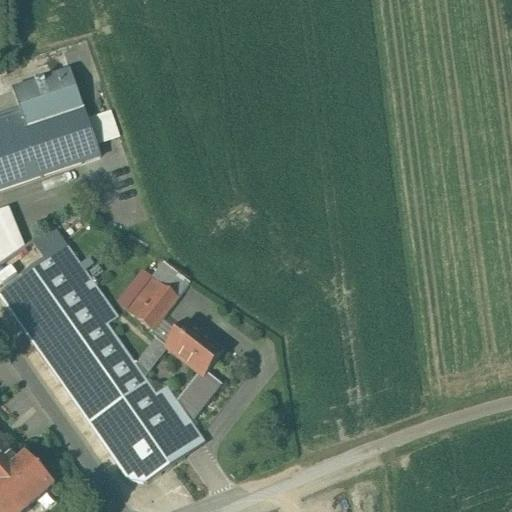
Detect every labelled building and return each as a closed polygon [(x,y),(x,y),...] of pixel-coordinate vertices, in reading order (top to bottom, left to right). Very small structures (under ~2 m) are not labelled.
[(19,111),(0,117),(0,191),(100,157),(69,70),(12,90),(19,111)] [(8,209),(0,211),(0,251),(20,237),(8,209)] [(53,228),(32,243),(47,264),(0,297),(0,300),(60,385),(119,344),(107,328),(118,321),(53,228)] [(190,285),(163,265),(152,280),(178,300),(190,285)] [(152,280),(126,313),(152,334),(178,300),(152,280)] [(225,352),(186,322),(164,351),(198,377),(203,381),(207,375),(225,352)] [(119,344),(60,385),(121,473),(171,439),(191,425),(177,404),(166,389),(155,397),(119,344)] [(203,381),(198,377),(177,404),(191,425),(193,424),(222,387),(207,375),(203,381)] [(0,438),(0,479),(21,461),(0,438)] [(171,439),(122,472),(129,482),(146,485),(185,458),(171,439)] [(0,479),(0,511),(29,511),(54,489),(26,457),(21,461),(0,479)]
